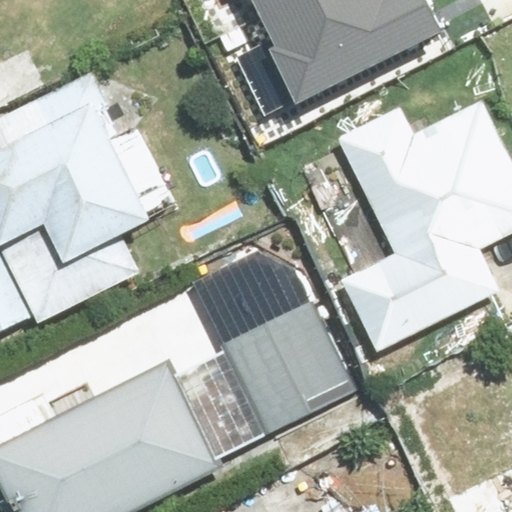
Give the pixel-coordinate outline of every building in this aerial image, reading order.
[(253,0),(263,19),(300,0),(253,0)] [(300,0),(263,19),(273,40),(265,44),(294,102),(438,30),(423,0),(300,0)] [(0,231),(0,337),(205,235),(118,60),(0,118),(0,200),(13,225),(0,231)] [(353,275),(388,347),(511,287),(511,106),(492,65),(354,132),(410,247),(353,275)] [(329,291),(235,336),(281,430),(374,385),(329,291)] [(184,354),(4,441),(38,511),(113,511),(233,455),(184,354)]
